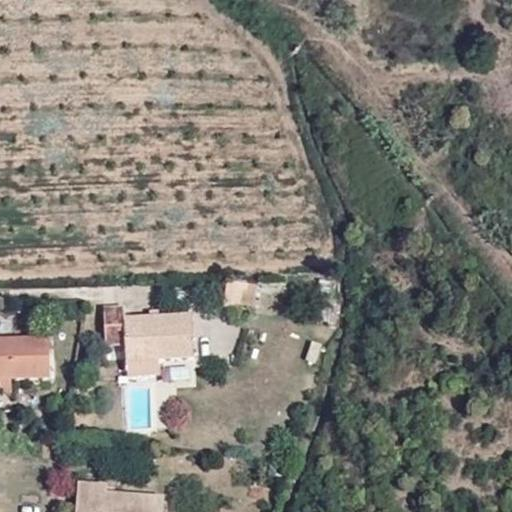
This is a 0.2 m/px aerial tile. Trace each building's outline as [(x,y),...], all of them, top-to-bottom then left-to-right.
[(257,284),(227,280),(223,305),(254,310),(257,284)] [(330,320),(335,281),(322,282),(316,319),(330,320)] [(159,315),(149,316),(124,317),(124,306),(105,307),(107,346),(125,344),(125,366),(128,366),(158,365),(158,359),(194,358),(192,313),(159,315)] [(82,310),(69,308),(68,319),(81,320),(82,310)] [(0,379),(11,379),(50,378),(49,336),(0,338),(0,379)] [(158,365),(128,366),(128,376),(158,375),(158,365)] [(0,379),(0,392),(11,392),(11,379),(0,379)] [(285,467),(270,465),(270,475),(284,477),(285,467)] [(163,511),(165,497),(108,492),(108,485),(79,482),(76,511),(163,511)]
